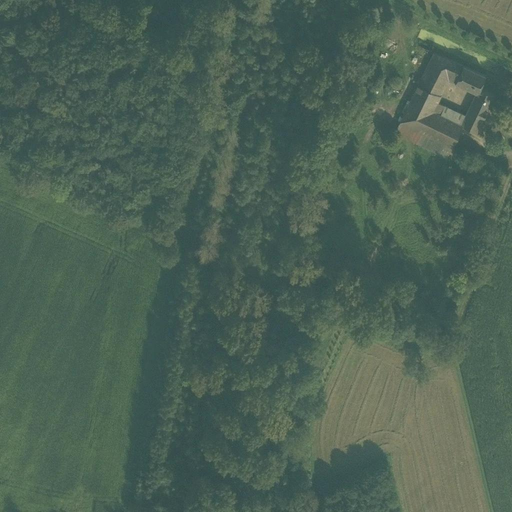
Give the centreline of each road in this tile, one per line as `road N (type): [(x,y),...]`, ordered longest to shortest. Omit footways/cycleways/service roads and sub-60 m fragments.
road 1 (track): [(490,511),(454,370),(511,168)]
road 2 (track): [(511,60),(378,0)]
